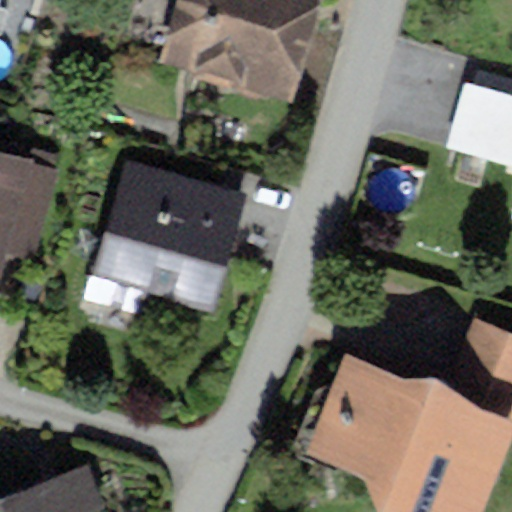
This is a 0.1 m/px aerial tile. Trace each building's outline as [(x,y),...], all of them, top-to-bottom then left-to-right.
[(329,0),(181,0),(160,76),(297,114),(329,0)] [(60,170),(0,154),(0,281),(4,283),(11,256),(36,263),(60,170)] [(248,196),(127,161),(90,288),(211,323),(248,196)] [(412,384),(352,360),(316,453),(369,473),(392,511),(393,511),(491,511),(511,458),(511,339),(473,322),(448,375),(412,384)] [(99,511),(88,479),(0,508),(0,511),(99,511)]
